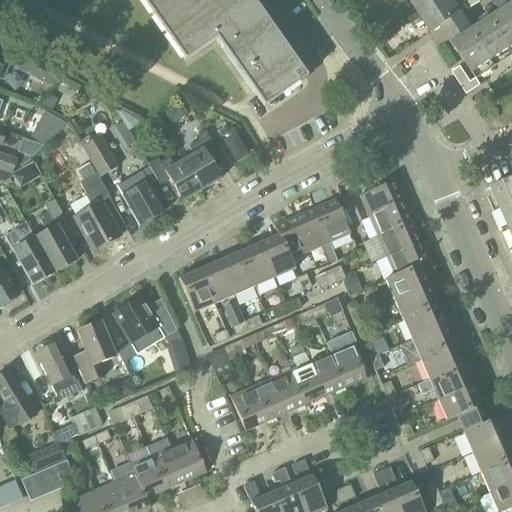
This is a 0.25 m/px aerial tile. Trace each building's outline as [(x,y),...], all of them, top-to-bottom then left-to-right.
[(139,0),(183,63),(188,59),(215,41),(263,109),(305,79),(250,0),(139,0)] [(445,0),(408,0),(420,17),(445,0)] [(450,42),(462,35),(470,29),(462,16),(451,0),(445,0),(420,17),(432,35),(442,29),(450,42)] [(470,29),(462,35),(465,38),(453,46),(472,75),(511,49),(511,7),(509,10),(502,0),(497,0),(492,3),(500,16),(491,22),(490,20),(488,18),(480,23),(482,27),(473,33),(470,29)] [(480,5),(477,0),(470,0),(465,4),(464,7),(468,13),(480,5)] [(14,70),(51,89),(60,73),(23,53),(14,70)] [(469,83),(460,69),(451,74),(466,97),(480,88),(475,81),(473,82),(471,84),(469,83)] [(38,127),(53,136),(64,125),(44,114),(38,127)] [(192,155),(182,161),(200,192),(219,181),(206,160),(212,157),(216,154),(204,133),(194,139),(196,143),(187,148),(190,152),(192,155)] [(80,148),(95,175),(98,180),(118,168),(99,137),(80,148)] [(233,137),(223,143),(235,162),(245,156),(244,154),(233,137)] [(0,171),(11,176),(17,161),(0,155),(0,171)] [(200,192),(182,161),(172,166),(168,159),(160,163),(158,164),(156,160),(149,164),(147,166),(159,187),(168,181),(181,203),(200,192)] [(80,184),(88,179),(94,175),(88,165),(74,173),(80,184)] [(0,185),(10,177),(0,173),(0,185)] [(78,185),(92,207),(73,218),(93,253),(119,238),(100,203),(109,198),(98,180),(95,175),(94,175),(88,179),(80,184),(78,185)] [(142,177),(118,191),(139,227),(163,213),(142,177)] [(511,181),(492,190),(511,236),(511,181)] [(367,218),(402,203),(402,202),(401,203),(393,185),(394,184),(394,183),(383,188),(358,198),(359,199),(360,199),(368,217),(367,218)] [(343,198),(340,200),(352,225),(360,221),(349,196),(346,197),(343,198)] [(313,209),(329,245),(330,244),(330,243),(347,236),(348,237),(349,236),(334,200),(333,201),(333,202),(315,210),(314,209),(313,209)] [(33,239),(53,274),(74,263),(50,220),(60,215),(53,201),(43,207),(46,213),(37,218),(45,232),(33,239)] [(403,204),(402,203),(367,218),(367,219),(368,219),(376,237),(375,238),(376,238),(411,223),(411,222),(410,223),(402,204),(403,204)] [(294,217),(293,218),(309,253),(310,253),(310,252),(328,244),(329,245),(313,209),(313,210),(295,218),(294,217)] [(272,227),(277,237),(289,261),(293,271),(289,261),(308,253),(308,254),(309,253),(293,218),(293,219),(274,227),(274,226),(272,227)] [(384,258),(420,243),(420,242),(419,242),(411,224),(412,224),(411,223),(376,238),(376,239),(377,239),(385,257),(384,258)] [(30,287),(53,274),(33,239),(21,246),(13,232),(3,237),(30,287)] [(257,245),(272,279),(273,280),(274,280),(274,279),(292,271),(293,271),(289,261),(277,237),(259,245),(258,244),(257,244),(257,245)] [(420,244),(420,243),(384,258),(385,259),(386,259),(393,276),(383,281),(384,282),(394,277),(419,268),(429,264),(428,262),(427,263),(419,244),(420,244)] [(237,254),(252,288),(253,289),(254,288),(254,287),(272,279),(257,245),(239,253),(237,253),(237,254)] [(217,263),(232,297),(233,297),(235,297),(234,296),(252,288),(237,254),(219,262),(219,261),(217,262),(217,263)] [(197,271),(197,272),(212,306),(213,305),(213,306),(215,306),(214,305),(232,297),(217,263),(199,271),(199,270),(197,270),(197,271)] [(330,271),(336,284),(344,280),(339,267),(330,271)] [(427,286),(419,268),(394,277),(384,282),(384,283),(385,282),(393,301),(428,286),(428,285),(427,286)] [(0,307),(3,306),(6,307),(12,303),(12,300),(16,298),(0,271),(0,307)] [(330,271),(322,275),(327,287),(336,284),(330,271)] [(178,279),(177,279),(193,315),(194,315),(194,313),(212,306),(197,272),(179,279),(178,279)] [(305,275),(296,279),(302,292),(310,288),(305,275)] [(319,291),(327,287),(322,275),(314,278),(319,291)] [(357,283),(344,289),(348,297),(361,292),(357,283)] [(401,321),(401,322),(437,306),(436,306),(435,306),(427,287),(428,287),(428,286),(393,301),(392,301),(393,303),(394,303),(402,321),(401,321)] [(125,308),(150,348),(163,340),(156,329),(157,329),(139,299),(125,308)] [(284,305),(288,314),(300,309),(296,300),(284,305)] [(323,306),(326,314),(327,313),(328,318),(341,313),(336,301),(323,306)] [(231,329),(243,323),(235,303),(222,309),(231,329)] [(346,307),(351,320),(360,316),(355,303),(351,305),(346,307)] [(288,314),(284,305),(271,311),(275,319),(288,314)] [(310,311),(314,320),(326,315),(326,314),(323,306),(310,311)] [(437,307),(437,306),(401,322),(401,323),(403,323),(410,341),(409,341),(410,342),(445,326),(444,326),(436,308),(437,307)] [(128,360),(148,349),(150,348),(125,308),(111,317),(129,346),(117,353),(123,363),(128,360)] [(314,320),(310,311),(298,317),(300,323),(302,325),(314,320)] [(360,316),(351,320),(357,332),(365,328),(360,316)] [(248,332),(261,326),(257,318),(244,323),(248,332)] [(248,332),(244,323),(243,323),(231,329),(235,337),(248,332)] [(270,328),(274,337),(287,331),(283,323),(270,328)] [(85,354),(72,359),(84,385),(103,377),(98,365),(113,358),(99,324),(76,333),(85,354)] [(407,367),(418,362),(454,346),(454,345),(453,346),(445,328),(446,327),(445,326),(410,342),(398,347),(407,367)] [(274,337),(270,328),(258,334),(261,342),(274,337)] [(224,331),(211,337),(215,345),(228,340),(224,331)] [(325,343),(329,354),(345,390),(346,389),(346,388),(363,380),(364,381),(366,381),(351,348),(356,346),(350,332),(325,343)] [(239,342),(230,346),(236,359),(244,355),(239,342)] [(363,347),(369,360),(377,356),(371,343),(363,347)] [(55,346),(34,356),(50,388),(51,387),(55,396),(60,394),(65,404),(72,401),(70,398),(81,392),(76,382),(73,384),(70,377),(70,376),(55,346)] [(236,359),(230,346),(222,350),(228,362),(236,359)] [(454,347),(454,346),(418,362),(419,363),(420,362),(428,381),(427,381),(427,382),(463,366),(463,365),(462,366),(453,347),(454,347)] [(309,362),(325,398),(326,398),(325,397),(344,389),(344,390),(345,390),(329,354),(328,354),(329,355),(311,363),(310,362),(309,362)] [(377,356),(369,360),(374,372),(383,368),(377,356)] [(186,357),(169,362),(174,377),(191,372),(186,357)] [(290,371),(289,371),(305,407),(306,407),(306,405),(323,398),(324,399),(325,398),(309,362),(309,363),(309,364),(291,372),(290,371)] [(435,401),(436,402),(472,386),(471,385),(470,386),(462,367),(463,367),(463,366),(427,382),(417,386),(421,397),(433,392),(436,400),(435,401)] [(304,407),(305,407),(289,371),(289,372),(271,380),(271,379),(269,380),(285,416),(286,415),(286,414),(304,406),(304,407)] [(0,377),(0,425),(4,432),(13,427),(14,429),(34,416),(29,407),(8,373),(0,377)] [(250,388),(249,389),(265,425),(266,424),(266,423),(284,415),(284,416),(285,416),(269,380),(269,381),(251,389),(250,388)] [(380,387),(386,400),(395,396),(389,383),(380,387)] [(460,431),(462,435),(487,424),(485,420),(481,411),(480,407),(471,388),(472,387),(472,386),(436,402),(436,403),(437,402),(445,420),(444,421),(445,422),(455,418),(456,422),(460,431)] [(173,401),(167,388),(158,392),(164,405),(167,403),(173,401)] [(264,425),(265,425),(249,389),(249,390),(230,398),(230,397),(228,398),(244,434),(246,433),(246,432),(264,424),(264,425)] [(386,400),(392,412),(400,408),(395,396),(386,400)] [(135,402),(126,406),(131,418),(140,415),(135,402)] [(92,405),(68,416),(77,437),(102,426),(92,405)] [(123,422),(131,418),(126,406),(118,409),(123,422)] [(462,436),(470,454),(505,440),(496,421),(497,420),(497,419),(487,424),(462,435),(461,435),(462,436)] [(398,427),(404,440),(412,436),(407,424),(398,427)] [(93,438),(97,446),(110,441),(106,432),(93,438)] [(97,446),(93,438),(81,443),(84,452),(97,446)] [(205,475),(189,439),(188,440),(189,441),(170,449),(170,448),(169,448),(184,482),(203,474),(204,475),(205,475)] [(506,439),(505,440),(470,454),(470,455),(470,456),(471,456),(479,474),(511,459),(511,456),(505,441),(506,441),(506,439)] [(184,482),(169,448),(168,448),(169,449),(150,457),(149,456),(149,457),(164,491),(183,483),(183,484),(185,483),(184,482)] [(432,463),(427,450),(418,454),(424,466),(432,463)] [(44,462),(39,451),(25,458),(32,475),(62,461),(59,455),(44,462)] [(130,465),(129,465),(133,476),(144,500),(148,510),(149,510),(145,500),(163,492),(163,493),(164,492),(164,491),(149,457),(148,457),(148,458),(130,466),(130,465)] [(511,459),(479,474),(478,474),(479,476),(480,476),(488,494),(511,483),(511,459)] [(307,470),(303,461),(290,467),(294,476),(307,470)] [(66,462),(53,468),(57,476),(70,471),(66,462)] [(114,483),(113,483),(125,511),(142,511),(147,510),(148,511),(148,510),(144,500),(133,476),(129,465),(128,465),(133,476),(114,484),(114,483)] [(57,476),(53,468),(43,472),(52,494),(63,490),(57,476)] [(389,469),(380,473),(386,485),(394,482),(389,469)] [(286,479),(283,470),(270,476),(274,484),(286,479)] [(52,494),(43,472),(31,477),(40,499),(52,494)] [(377,489),(386,485),(380,473),(372,477),(377,489)] [(40,499),(31,477),(20,482),(29,504),(40,499)] [(290,485),(301,511),(325,511),(310,477),(308,477),(309,478),(291,486),(290,485)] [(423,484),(428,497),(437,493),(431,481),(423,484)] [(9,506),(21,501),(14,483),(1,489),(9,506)] [(93,492),(101,511),(125,511),(113,483),(112,483),(113,484),(94,492),(94,491),(93,492)] [(389,492),(398,511),(422,511),(409,483),(408,484),(409,485),(390,493),(389,492)] [(511,483),(488,494),(487,494),(488,496),(495,511),(505,511),(511,509),(511,483)] [(301,511),(290,485),(289,486),(289,487),(271,495),(271,494),(270,494),(277,511),(301,511)] [(349,486),(340,490),(346,503),(354,499),(349,486)] [(340,490),(332,494),(337,506),(346,503),(340,490)] [(101,511),(93,492),(92,492),(93,493),(74,501),(74,500),(72,501),(77,511),(101,511)] [(398,511),(389,492),(388,492),(388,493),(370,501),(370,500),(369,501),(374,511),(398,511)] [(437,493),(428,497),(434,510),(443,506),(437,493)] [(249,503),(252,511),(277,511),(270,494),(269,494),(269,495),(259,500),(251,503),(251,502),(249,503)] [(374,511),(369,501),(368,501),(369,502),(350,510),(350,509),(349,509),(350,511),(374,511)]
